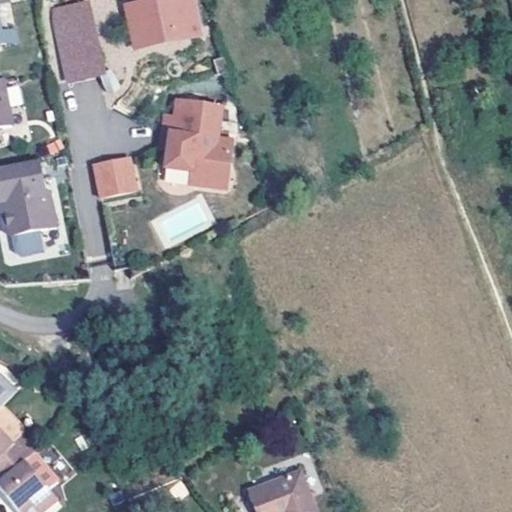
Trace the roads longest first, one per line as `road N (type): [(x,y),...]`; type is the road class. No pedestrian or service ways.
road 1 (track): [(435,128),(511,334)]
road 2 (track): [(120,287),(59,326),(0,314)]
